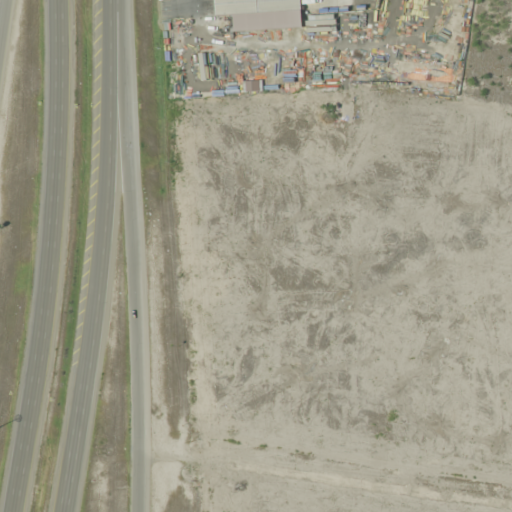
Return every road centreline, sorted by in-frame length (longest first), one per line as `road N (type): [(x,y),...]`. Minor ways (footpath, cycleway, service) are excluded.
road 1 (primary): [(58,0),(54,230),(10,511)]
road 2 (primary): [(70,511),(112,207),(114,0)]
road 3 (primary): [(141,511),(142,252),(123,0)]
